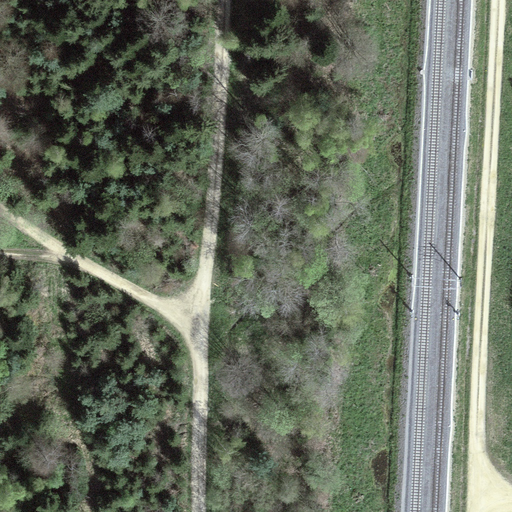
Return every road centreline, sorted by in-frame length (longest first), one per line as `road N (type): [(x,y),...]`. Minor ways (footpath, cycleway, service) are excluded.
road 1 (track): [(500,0),(474,511)]
road 2 (track): [(225,0),(200,511)]
road 3 (track): [(0,215),(207,339)]
